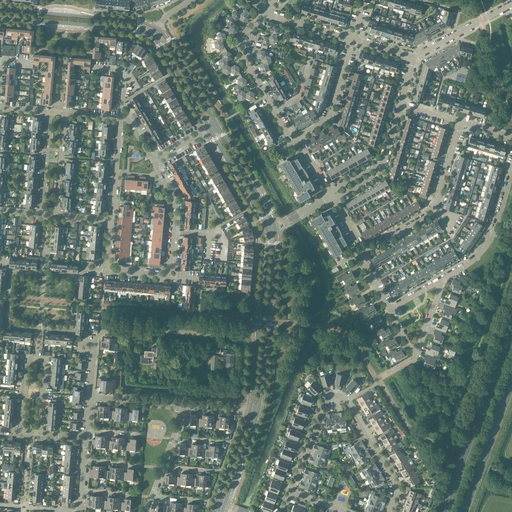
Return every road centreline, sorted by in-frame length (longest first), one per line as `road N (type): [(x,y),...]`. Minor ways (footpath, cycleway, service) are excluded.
road 1 (residential): [(290,490),(321,405),(334,395),(396,486),(388,511)]
road 2 (residential): [(88,399),(93,341),(108,328),(225,336)]
road 3 (primary): [(511,328),(443,511)]
road 4 (tertiary): [(258,413),(275,228)]
road 5 (tertiary): [(267,231),(249,412)]
road 6 (residential): [(364,252),(433,214),(460,123)]
road 7 (residential): [(38,435),(45,360),(35,357),(26,359),(20,434)]
road 8 (tertiary): [(156,29),(0,9)]
road 9 (tertiary): [(0,18),(152,37)]
road 10 (residential): [(297,138),(286,134),(241,55),(265,11)]
road 11 (residential): [(438,281),(481,252),(511,169)]
road 12 (primary): [(464,511),(511,384)]
road 13 (residential): [(170,275),(176,204),(152,160)]
road 14 (residential): [(297,138),(329,119),(353,39)]
